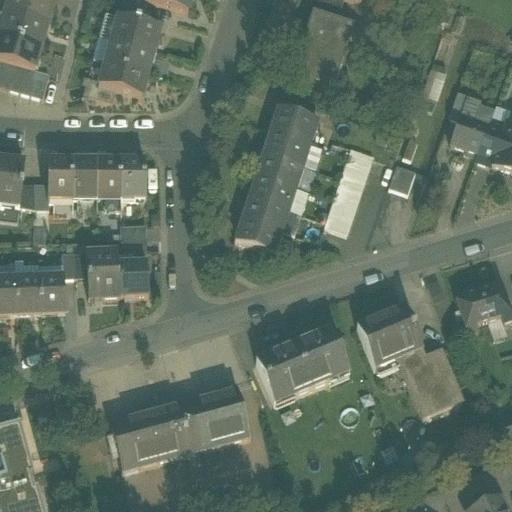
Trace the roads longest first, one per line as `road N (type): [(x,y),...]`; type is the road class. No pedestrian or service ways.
road 1 (residential): [(188,329),(511,233)]
road 2 (residential): [(0,131),(196,136)]
road 3 (residential): [(196,136),(180,180),(188,329)]
road 4 (residential): [(0,380),(188,329)]
road 5 (residential): [(244,0),(196,136)]
